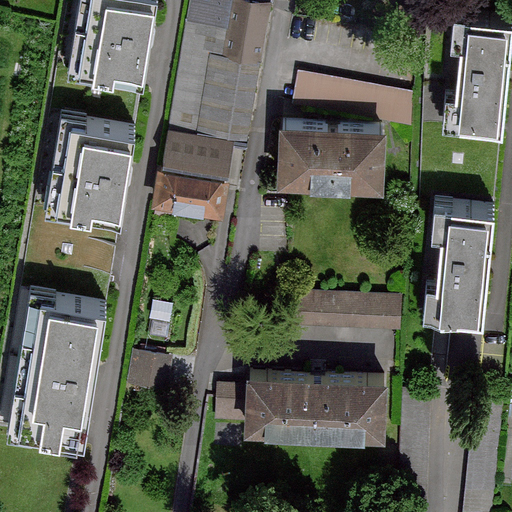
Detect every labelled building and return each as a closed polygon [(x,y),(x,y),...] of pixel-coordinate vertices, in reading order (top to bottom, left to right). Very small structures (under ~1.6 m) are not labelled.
[(152,0),(90,0),(81,62),(141,72),(152,0)] [(189,0),(163,154),(227,165),(233,133),(246,135),(269,0),(189,0)] [(446,84),(444,116),(501,120),(508,9),(453,6),(452,34),(460,35),(457,84),(446,84)] [(413,92),(299,72),(292,103),(412,125),(413,92)] [(132,123),(73,114),(59,202),(118,212),(132,123)] [(279,117),(278,174),(383,176),(383,121),(279,117)] [(227,172),(161,162),(156,198),(222,207),(227,172)] [(436,307),(486,311),(491,255),(495,202),(436,198),(434,214),(434,225),(442,226),(438,275),(427,274),(425,306),(436,307)] [(291,288),(289,325),(403,330),(404,293),(291,288)] [(103,300),(40,290),(19,424),(77,433),(81,434),(103,300)] [(171,295),(151,292),(144,329),(165,332),(171,295)] [(171,351),(132,345),(128,378),(167,383),(168,374),(171,351)] [(388,373),(248,367),(247,380),(245,416),(245,423),(245,427),(385,433),(386,421),(388,373)] [(216,415),(245,416),(247,380),(217,379),(216,395),(216,415)] [(396,511),(423,511),(429,384),(402,383),(400,424),(396,511)] [(462,511),(491,511),(504,393),(474,391),(462,511)]
